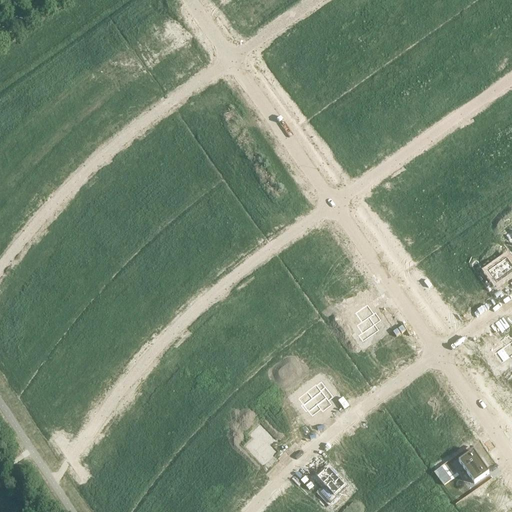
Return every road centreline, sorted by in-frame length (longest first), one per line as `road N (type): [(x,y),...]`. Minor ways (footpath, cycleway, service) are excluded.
road 1 (residential): [(78,445),(182,317),(333,203)]
road 2 (residential): [(0,268),(113,147),(235,58)]
road 3 (residential): [(251,511),(295,466),(438,352)]
road 4 (residential): [(511,75),(333,203)]
road 5 (residential): [(333,203),(438,352)]
road 6 (residential): [(235,58),(333,203)]
road 7 (residential): [(438,352),(511,456)]
